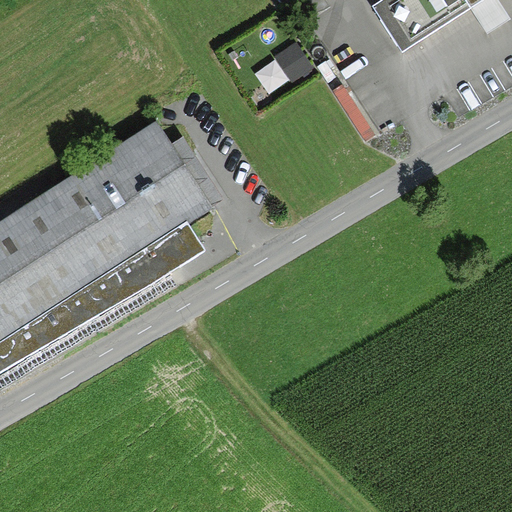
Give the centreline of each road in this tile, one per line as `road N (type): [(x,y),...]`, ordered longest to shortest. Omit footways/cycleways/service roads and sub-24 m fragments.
road 1 (unclassified): [(511,114),(0,412)]
road 2 (unknown): [(397,84),(511,12)]
